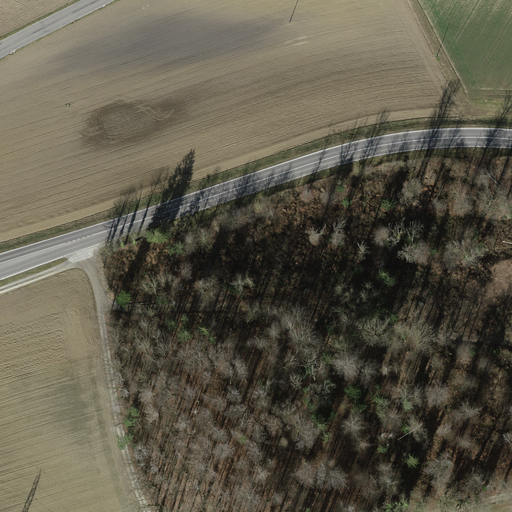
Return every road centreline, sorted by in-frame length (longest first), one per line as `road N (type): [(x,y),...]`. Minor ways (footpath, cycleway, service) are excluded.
road 1 (secondary): [(511,139),(414,140),(360,150),(0,266)]
road 2 (track): [(101,302),(239,304),(511,344)]
road 3 (track): [(148,511),(126,445),(101,302),(82,257)]
